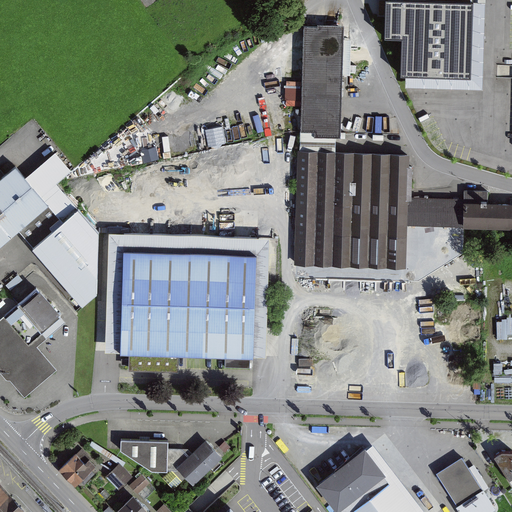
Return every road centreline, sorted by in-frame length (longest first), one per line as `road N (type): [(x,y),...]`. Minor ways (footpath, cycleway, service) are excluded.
road 1 (unclassified): [(511,413),(92,402),(42,424),(19,447)]
road 2 (residential): [(356,0),(424,151),(511,186)]
